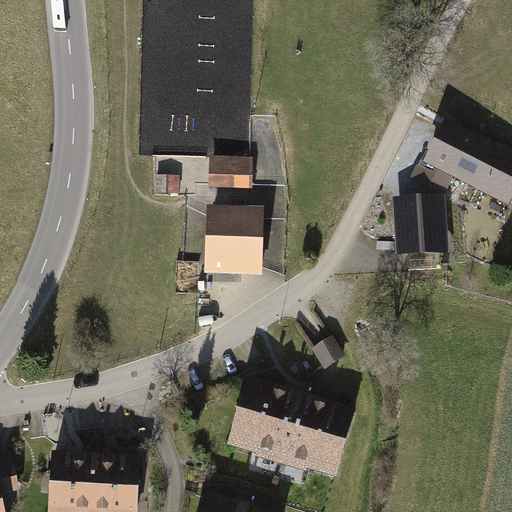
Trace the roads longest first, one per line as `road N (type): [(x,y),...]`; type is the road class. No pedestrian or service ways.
road 1 (unclassified): [(462,0),(334,253),(312,281),(235,331),(151,370),(0,401)]
road 2 (tertiary): [(66,0),(72,170),(55,239),(0,338)]
road 3 (track): [(132,377),(172,465),(173,511)]
